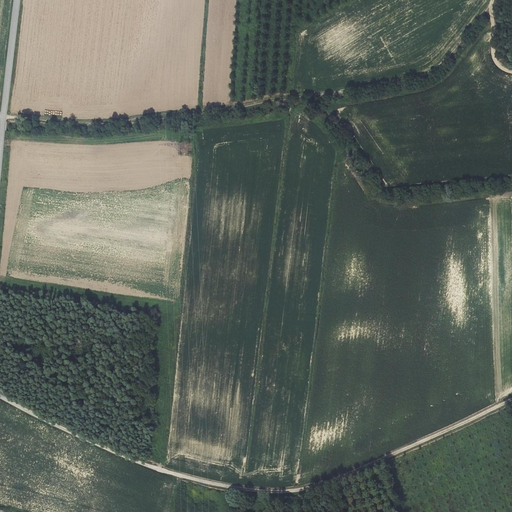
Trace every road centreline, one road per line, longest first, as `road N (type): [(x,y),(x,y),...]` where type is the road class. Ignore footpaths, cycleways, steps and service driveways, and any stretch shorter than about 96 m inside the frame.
road 1 (track): [(511,399),(325,482),(263,491),(153,467),(0,396)]
road 2 (track): [(492,0),(441,63),(413,76),(127,120),(3,117)]
road 3 (tertiary): [(17,0),(0,156)]
